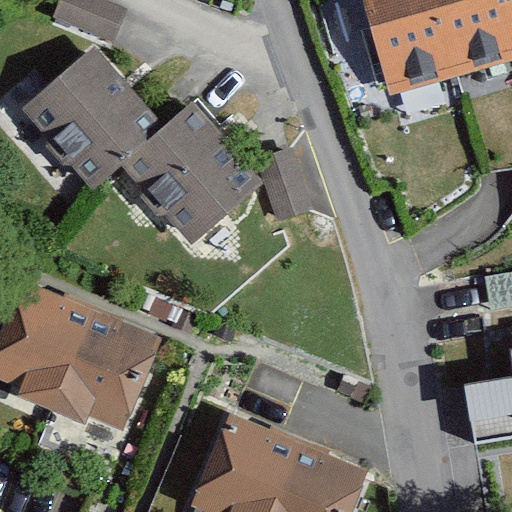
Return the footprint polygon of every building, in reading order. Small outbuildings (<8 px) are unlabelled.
[(511,55),(511,0),(363,0),(386,88),(511,55)] [(27,102),(98,183),(167,120),(98,37),(27,102)] [(167,120),(126,158),(203,241),(275,174),(198,91),(167,120)] [(23,282),(0,337),(0,382),(124,433),(163,339),(23,282)] [(191,507),(204,511),(353,511),(369,475),(229,416),(191,507)]
